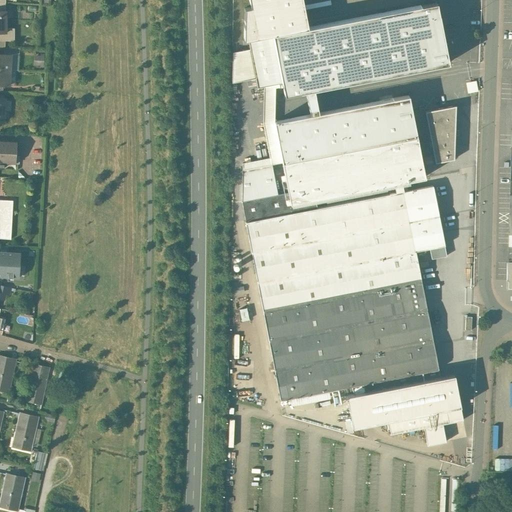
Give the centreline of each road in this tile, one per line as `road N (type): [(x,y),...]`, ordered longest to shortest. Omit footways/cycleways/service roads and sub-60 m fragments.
road 1 (secondary): [(192,511),(194,0)]
road 2 (residential): [(491,0),(484,278),(504,319)]
road 3 (residential): [(504,319),(483,352),(475,511)]
